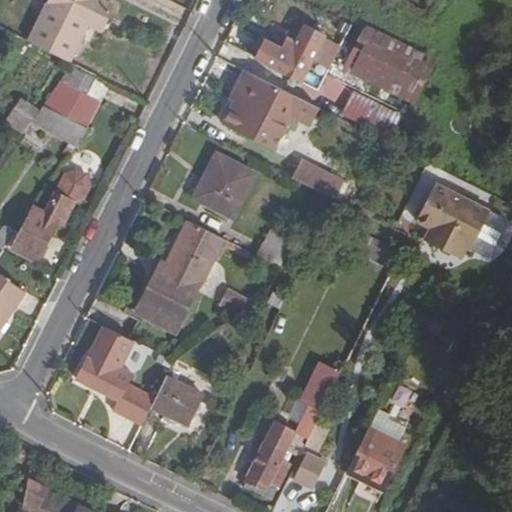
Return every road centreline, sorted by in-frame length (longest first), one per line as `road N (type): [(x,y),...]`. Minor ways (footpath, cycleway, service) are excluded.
road 1 (residential): [(13,411),(219,0)]
road 2 (residential): [(201,511),(13,411)]
